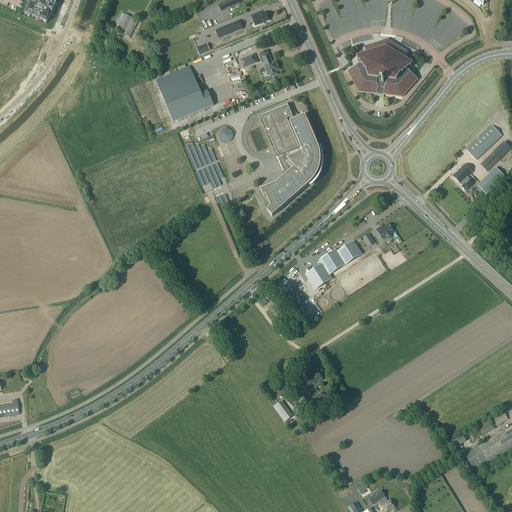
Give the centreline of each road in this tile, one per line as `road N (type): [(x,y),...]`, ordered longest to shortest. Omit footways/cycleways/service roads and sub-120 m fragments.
road 1 (secondary): [(0,445),(72,419),(136,381),(322,221)]
road 2 (secondary): [(337,111),(288,0)]
road 3 (secondary): [(511,292),(423,211)]
road 4 (tertiary): [(418,121),(469,66),(511,54)]
